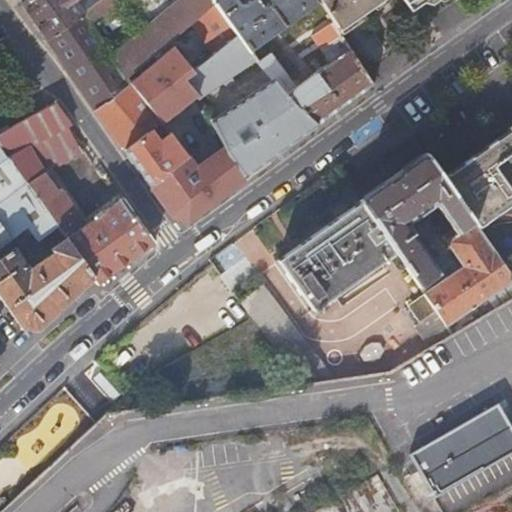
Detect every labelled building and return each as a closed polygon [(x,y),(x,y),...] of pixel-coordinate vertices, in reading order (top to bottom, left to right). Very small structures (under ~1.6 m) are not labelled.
[(48,38),(82,13),(74,1),(75,0),(26,0),(23,3),(48,38)] [(127,76),(215,1),(213,0),(175,0),(112,53),(95,30),(111,19),(118,4),(114,0),(98,0),(82,13),(48,38),(46,40),(73,78),(95,110),(132,82),(130,80),(127,76)] [(238,34),(250,50),(316,1),(315,0),(247,0),(244,3),(237,2),(236,0),(213,0),(215,1),(238,34)] [(315,0),(316,1),(331,22),(336,30),(357,15),(370,6),(378,0),(315,0)] [(385,0),(378,0),(370,6),(372,9),(385,0)] [(404,0),(411,10),(424,1),(426,0),(404,0)] [(336,30),(338,33),(359,18),(357,15),(336,30)] [(317,125),(374,83),(365,72),(338,33),(336,30),(331,22),(311,37),(329,63),(296,87),(270,53),(258,61),(273,80),(284,95),(317,125)] [(230,76),(256,59),(250,50),(238,34),(193,70),(183,78),(196,96),(198,98),(223,81),(227,87),(234,82),(230,76)] [(183,78),(193,70),(172,45),(140,72),(141,73),(135,78),(133,78),(130,80),(132,82),(133,82),(162,123),(196,96),(183,78)] [(245,178),(317,125),(284,95),(273,80),(211,121),(226,151),(245,178)] [(132,82),(95,110),(124,151),(125,151),(149,184),(167,170),(186,156),(173,138),(157,150),(154,146),(154,143),(148,134),(162,123),(133,82),(132,82)] [(57,102),(0,135),(0,145),(16,168),(58,226),(65,236),(94,277),(93,278),(98,283),(155,241),(98,160),(95,161),(94,160),(92,161),(94,163),(93,164),(94,165),(82,173),(80,184),(98,216),(83,226),(59,189),(57,190),(42,167),(30,148),(66,128),(72,124),(57,102)] [(383,158),(414,137),(404,123),(373,144),(383,158)] [(77,147),(66,128),(30,148),(42,167),(77,147)] [(511,129),(443,179),(480,232),(511,209),(511,129)] [(0,247),(28,227),(39,240),(58,226),(16,168),(0,145),(0,247)] [(338,169),(348,184),(371,167),(361,153),(338,169)] [(424,292),(447,325),(511,280),(511,276),(480,232),(443,179),(425,153),(359,199),(360,201),(396,252),(424,292)] [(396,252),(360,201),(277,261),(314,312),(316,311),(319,315),(323,312),(320,308),(396,252)] [(94,277),(65,236),(52,247),(54,250),(42,260),(39,257),(34,260),(37,264),(31,268),(14,246),(0,256),(0,294),(24,328),(38,329),(93,278),(94,277)] [(232,284),(252,270),(232,242),(212,257),(232,284)] [(267,283),(245,299),(260,319),(272,336),(294,320),(267,283)] [(430,347),(453,333),(447,325),(424,292),(408,304),(420,321),(415,325),(430,347)] [(280,351),(290,365),(313,347),(294,320),(272,336),(282,349),(280,351)] [(511,456),(511,411),(507,403),(419,454),(444,496),(511,456)] [(319,462),(309,468),(326,492),(335,486),(319,462)]
